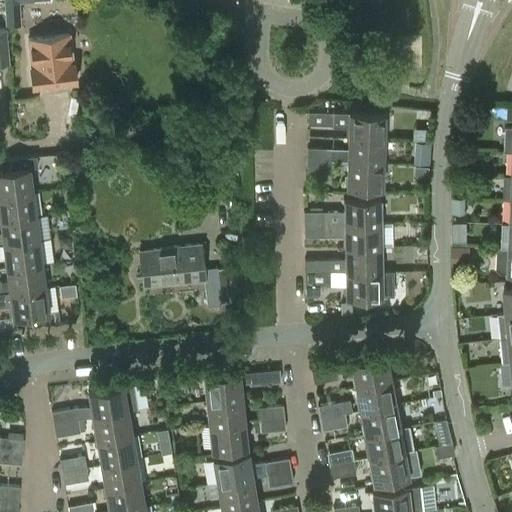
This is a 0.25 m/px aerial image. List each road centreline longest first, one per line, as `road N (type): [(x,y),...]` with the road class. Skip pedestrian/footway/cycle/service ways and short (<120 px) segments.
road 1 (residential): [(440,323),(442,144),(481,0)]
road 2 (residential): [(25,368),(287,333)]
road 3 (residential): [(287,333),(286,89)]
road 4 (residential): [(0,146),(211,117)]
road 5 (residential): [(310,511),(287,333)]
road 6 (residential): [(287,333),(440,323)]
road 7 (residential): [(32,511),(38,499),(25,368)]
road 8 (residential): [(261,16),(302,20),(319,32),(326,52),(318,76),(286,89)]
road 9 (residential): [(466,452),(440,323)]
